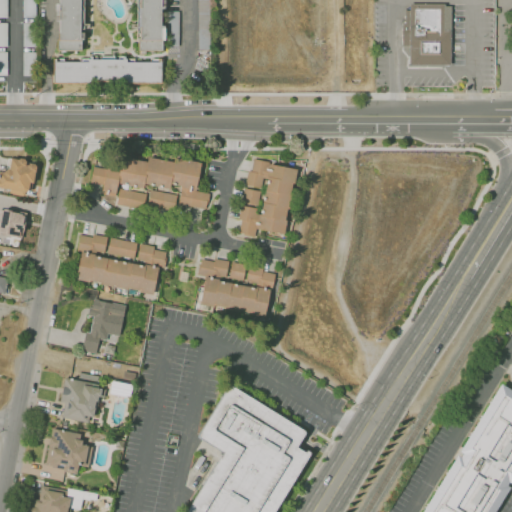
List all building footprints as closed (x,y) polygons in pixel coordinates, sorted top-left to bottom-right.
[(81,0),(57,0),(58,50),(81,50),(81,0)] [(162,0),(136,0),(136,32),(139,32),(139,50),(162,50),(162,0)] [(195,0),(195,49),(208,49),(208,0),(195,0)] [(449,6),(444,5),(444,3),(408,3),(408,9),(404,9),(404,23),(401,23),(401,45),(408,45),(408,64),(449,64),(449,6)] [(22,75),(35,75),(35,51),(22,51),(22,75)] [(160,82),(160,61),(53,61),(53,82),(160,82)] [(198,160),(117,156),(116,168),(91,167),(90,182),(102,182),(102,193),(116,194),(116,206),(144,208),(144,207),(176,209),(176,205),(206,207),(207,191),(197,191),(198,160)] [(35,159),(0,159),(0,189),(26,189),(26,183),(35,183),(35,159)] [(294,167),(252,160),(250,172),(253,172),(251,186),(260,188),(261,177),(265,178),(260,209),(241,205),(236,233),(254,236),(255,229),(283,234),(294,167)] [(153,292),(157,265),(163,266),(165,249),(137,244),(138,242),(107,237),(79,233),(76,250),(80,251),(75,280),(153,292)] [(272,319),(280,272),(229,264),(227,280),(224,279),(227,262),(199,257),(196,274),(203,276),(198,307),(272,319)] [(118,335),(124,305),(91,299),(88,315),(92,316),(89,332),(85,331),(81,350),(95,353),(98,338),(106,340),(107,333),(118,335)] [(276,511),(311,457),(305,451),(311,433),(233,384),(202,436),(221,451),(190,511),(276,511)] [(425,511),(504,385),(511,389),(511,491),(499,511),(425,511)] [(44,467),(76,471),(78,461),(85,462),(87,445),(79,444),(81,433),(50,428),(44,467)] [(28,511),(67,511),(69,507),(80,509),(83,492),(67,489),(66,494),(43,489),(41,500),(32,498),(28,511)]
